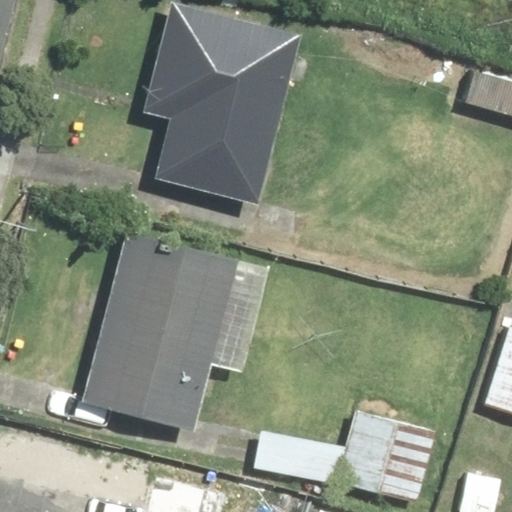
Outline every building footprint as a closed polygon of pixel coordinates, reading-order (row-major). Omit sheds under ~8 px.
[(242,209),(288,38),(157,3),(127,118),(158,126),(143,183),(242,209)] [(229,378),(256,273),(109,235),(63,411),(176,440),(195,369),(229,378)] [(511,424),(511,330),(498,327),(472,412),(511,424)] [(234,425),(225,469),(410,506),(427,423),(340,405),(332,444),(234,425)] [(491,511),(502,476),(462,465),(447,511),(491,511)] [(142,475),(135,511),(224,511),(228,492),(142,475)]
